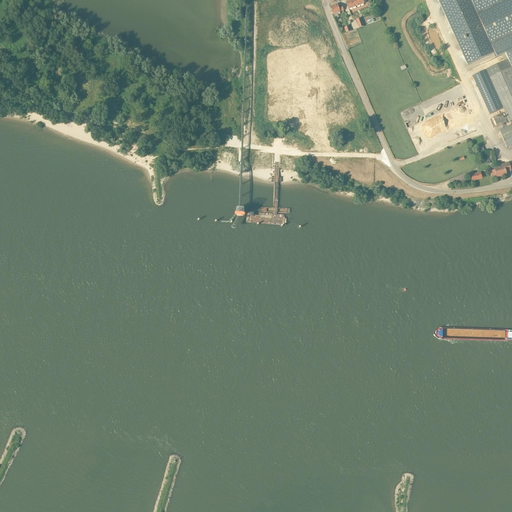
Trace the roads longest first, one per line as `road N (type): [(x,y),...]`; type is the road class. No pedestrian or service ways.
road 1 (unclassified): [(511,185),(442,192),(409,182),(394,167),(325,0)]
road 2 (track): [(225,153),(225,145),(389,156)]
